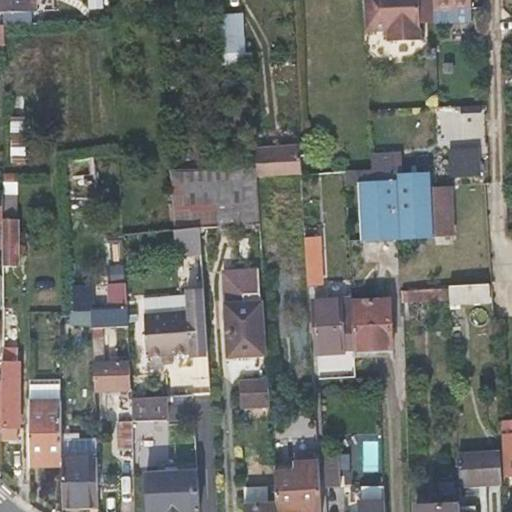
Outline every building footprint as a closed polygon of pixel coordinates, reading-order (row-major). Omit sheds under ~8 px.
[(0,0),(0,11),(26,10),(25,6),(25,3),(36,1),(35,0),(0,0)] [(358,0),(360,30),(381,29),(382,41),(416,39),(413,0),(358,0)] [(35,23),(34,10),(5,11),(5,24),(35,23)] [(221,65),(249,64),(249,13),(220,13),(221,65)] [(451,110),(452,137),(479,136),(478,109),(451,110)] [(300,165),(305,165),(311,165),(310,144),(299,145),(300,165)] [(451,146),(451,177),(484,176),(483,146),(451,146)] [(392,168),(393,167),(394,167),(394,155),(367,156),(367,169),(392,168)] [(392,168),(367,169),(355,170),(359,239),(396,237),(393,180),(392,168)] [(188,222),(188,218),(188,214),(195,214),(194,208),(242,204),(239,178),(171,183),(174,223),(188,222)] [(393,180),(396,237),(427,236),(425,179),(393,180)] [(435,186),(425,186),(427,236),(437,235),(435,186)] [(4,219),(4,242),(4,264),(19,264),(18,215),(3,216),(4,219)] [(179,254),(204,254),(203,226),(179,227),(179,254)] [(306,281),(312,281),(317,280),(316,265),(305,266),(306,281)] [(225,355),(244,354),(263,353),(258,269),(219,272),(225,355)] [(128,302),(126,281),(108,283),(109,303),(128,302)] [(487,284),(462,286),(463,300),(487,298),(487,284)] [(463,300),(462,286),(448,287),(448,290),(448,300),(448,301),(463,300)] [(448,300),(448,290),(398,293),(399,303),(448,300)] [(4,293),(3,302),(4,335),(15,335),(14,299),(9,300),(9,293),(4,293)] [(314,351),(327,350),(341,349),(339,321),(350,320),(349,307),(338,307),(337,298),(310,300),(314,351)] [(349,307),(350,320),(352,351),(389,349),(386,299),(349,302),(349,307)] [(105,390),(105,391),(105,392),(106,393),(108,394),(110,396),(112,396),(114,395),(115,393),(115,392),(116,390),(126,389),(124,360),(115,361),(114,354),(108,355),(109,361),(102,362),(99,327),(123,326),(122,307),(87,309),(92,391),(105,390)] [(181,312),(160,313),(139,314),(141,356),(183,354),(181,312)] [(17,363),(14,363),(11,363),(4,363),(3,396),(3,427),(18,426),(17,363)] [(264,378),(250,379),(235,380),(237,407),(266,405),(264,378)] [(133,466),(167,464),(166,451),(176,451),(175,430),(165,431),(164,397),(126,398),(127,421),(130,421),(133,466)] [(32,465),(46,465),(61,465),(60,457),(58,401),(31,402),(32,465)] [(511,419),(501,419),(502,447),(504,475),(511,474),(511,419)] [(115,451),(122,451),(128,451),(127,421),(114,422),(115,451)] [(378,471),(379,440),(362,440),(361,470),(378,471)] [(474,485),(478,485),(498,484),(497,454),(472,455),(474,485)] [(272,504),(272,511),(287,511),(294,511),(317,511),(314,455),(290,456),(291,464),(269,466),(272,504)] [(474,485),(472,455),(456,456),(457,486),(474,485)] [(60,457),(61,465),(62,505),(97,503),(95,456),(60,457)] [(197,511),(194,470),(142,474),(145,511),(197,511)] [(323,511),(332,510),(340,510),(338,478),(321,478),(323,511)] [(438,483),(438,489),(439,495),(457,494),(457,487),(452,488),(452,482),(438,483)] [(419,507),(428,507),(428,499),(419,500),(419,507)] [(380,511),(380,503),(357,504),(357,511),(380,511)]
